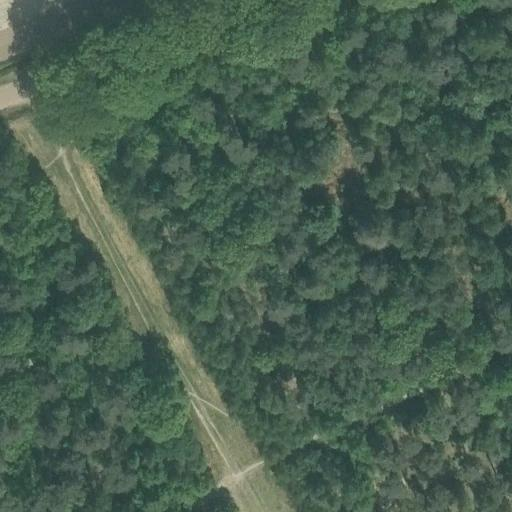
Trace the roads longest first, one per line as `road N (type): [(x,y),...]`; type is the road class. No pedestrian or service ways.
road 1 (track): [(275,511),(65,152)]
road 2 (track): [(266,0),(0,110)]
